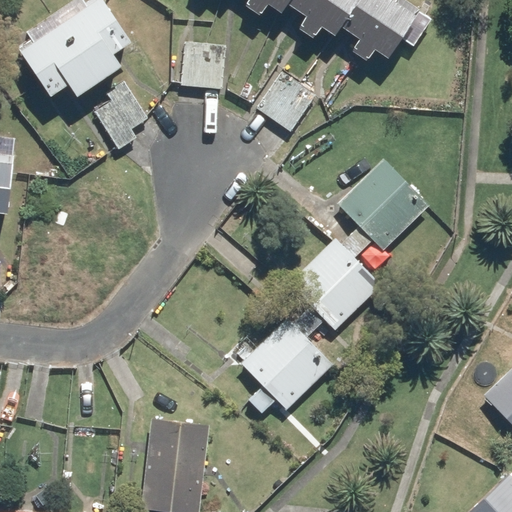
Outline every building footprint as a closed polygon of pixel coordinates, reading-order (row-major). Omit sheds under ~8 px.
[(41,103),(63,89),(70,101),(120,71),(113,59),(131,48),(101,0),(95,0),(10,52),(41,103)] [(247,0),(243,7),(259,18),(266,7),(278,16),(282,9),(300,21),(294,30),(312,42),(319,31),(332,39),(337,32),(357,45),(350,56),(363,64),(370,53),(383,62),(410,20),(379,0),(247,0)] [(224,45),(183,41),(179,88),(220,91),(224,45)] [(315,97),(280,71),(251,109),(286,135),(315,97)] [(0,215),(4,216),(9,154),(0,153),(0,215)] [(340,221),(326,235),(331,241),(349,259),(369,241),(381,254),(428,210),(381,161),(330,211),(340,221)] [(305,305),(287,322),(302,338),(320,321),(332,333),(378,289),(349,259),(331,241),(286,285),(305,305)] [(241,367),(260,387),(244,402),(259,417),(274,402),(283,411),(330,366),(302,338),(287,322),(241,367)] [(511,364),(480,395),(511,428),(511,364)] [(198,511),(208,428),(148,421),(139,511),(198,511)] [(511,511),(511,478),(511,479),(505,473),(464,511),(511,511)]
